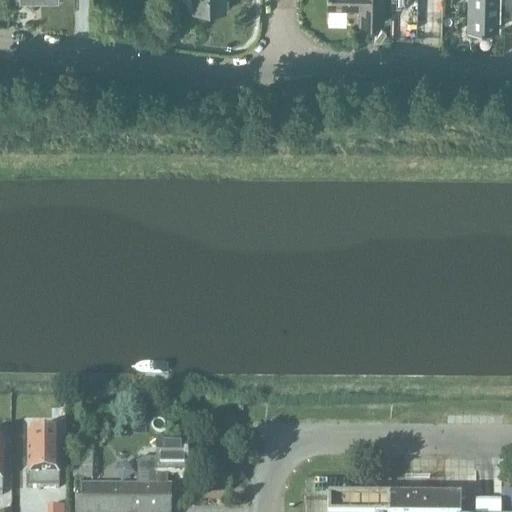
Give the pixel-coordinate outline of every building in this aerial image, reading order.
[(193,0),(193,12),(224,12),(224,0),(193,0)] [(327,0),(327,8),(359,8),(358,22),(382,23),(382,0),(327,0)] [(467,16),(465,0),(450,0),(451,17),(467,16)] [(467,0),(467,25),(499,25),(499,0),(467,0)] [(58,434),(27,434),(27,489),(58,489),(58,434)] [(82,486),(74,486),(73,511),(170,511),(171,486),(166,486),(166,476),(186,476),(186,447),(153,447),(153,463),(135,463),(135,486),(82,486)] [(74,486),(82,486),(82,480),(91,480),(92,454),(73,454),(71,457),(71,480),(74,481),(74,486)] [(511,511),(511,491),(500,491),(500,511),(511,511)] [(445,511),(446,500),(326,499),(326,511),(445,511)] [(446,500),(445,511),(458,511),(459,500),(446,500)]
